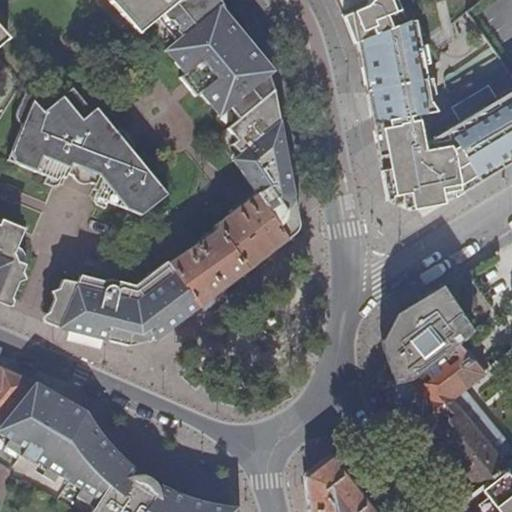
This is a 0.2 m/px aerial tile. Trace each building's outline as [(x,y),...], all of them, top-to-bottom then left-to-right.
[(142,30),(115,0),(107,0),(138,33),(142,30)] [(178,0),(115,0),(142,30),(155,19),(159,17),(178,0)] [(255,196),(285,240),(295,233),(297,226),(293,200),(287,171),(282,168),(280,159),(285,158),(276,105),(268,96),(273,91),(264,79),(267,76),(262,62),(228,21),(218,4),(216,6),(211,0),(178,0),(159,17),(177,40),(175,43),(183,53),(173,62),(182,74),(179,78),(193,96),(199,94),(207,104),(219,96),(238,119),(226,129),(235,141),(231,145),(239,156),(248,167),(240,174),(255,196)] [(362,0),(335,0),(343,17),(365,6),(362,0)] [(372,0),(365,6),(343,17),(356,47),(359,46),(367,95),(425,83),(416,40),(413,41),(406,24),(395,0),(372,0)] [(177,40),(159,17),(155,19),(175,43),(177,40)] [(418,24),(406,24),(413,41),(416,40),(425,83),(367,95),(385,203),(403,210),(382,177),(434,145),(432,142),(427,133),(393,155),(372,120),(407,99),(418,117),(442,118),(435,112),(433,101),(439,99),(437,84),(429,83),(428,68),(432,68),(428,49),(422,48),(418,24)] [(0,47),(9,40),(0,30),(0,47)] [(511,89),(495,99),(488,89),(462,105),(470,119),(432,142),(434,145),(382,177),(403,210),(414,203),(419,211),(424,220),(511,166),(511,89)] [(75,104),(65,93),(43,111),(32,100),(28,109),(19,106),(16,115),(16,120),(20,125),(22,125),(11,150),(17,152),(20,160),(17,165),(58,183),(60,178),(64,180),(66,176),(93,187),(91,191),(95,193),(93,197),(139,217),(166,196),(129,151),(133,147),(118,128),(113,131),(95,109),(90,112),(81,100),(75,104)] [(427,133),(418,117),(407,99),(372,120),(393,155),(427,133)] [(231,162),(240,174),(248,167),(239,156),(231,162)] [(214,226),(217,230),(245,271),(285,240),(255,196),(214,226)] [(414,203),(403,210),(409,213),(419,211),(414,203)] [(0,236),(16,243),(21,229),(0,219),(0,236)] [(217,230),(167,264),(169,266),(198,308),(245,271),(217,230)] [(0,293),(10,298),(23,264),(15,261),(12,253),(16,243),(0,236),(0,293)] [(60,324),(63,330),(128,346),(131,335),(155,341),(198,308),(169,266),(167,264),(165,262),(134,287),(107,281),(103,284),(99,298),(90,295),(89,287),(74,284),(60,280),(46,313),(60,319),(60,324)] [(77,277),(74,284),(89,287),(90,295),(99,298),(103,284),(77,277)] [(424,306),(420,301),(403,311),(394,317),(383,342),(394,387),(409,383),(458,345),(471,334),(444,293),(424,306)] [(131,335),(128,346),(148,342),(155,341),(131,335)] [(404,432),(417,448),(434,436),(461,415),(450,403),(482,377),(458,345),(409,383),(394,387),(404,432)] [(0,369),(0,426),(34,384),(0,369)] [(87,415),(34,384),(0,426),(0,436),(24,452),(22,456),(98,503),(92,511),(235,511),(236,511),(224,510),(206,507),(183,499),(161,489),(159,491),(155,488),(156,486),(144,478),(142,479),(138,477),(139,475),(126,465),(109,448),(97,433),(87,415)] [(461,415),(434,436),(446,453),(452,460),(477,493),(484,489),(508,471),(461,415)] [(434,436),(417,448),(430,465),(446,453),(434,436)] [(334,463),(367,505),(373,500),(340,458),(334,463)] [(373,511),(367,505),(334,463),(332,460),(307,478),(310,502),(310,511),(373,511)] [(452,460),(435,472),(461,505),(477,493),(452,460)] [(511,511),(511,475),(511,474),(508,471),(484,489),(499,511),(511,511)]
